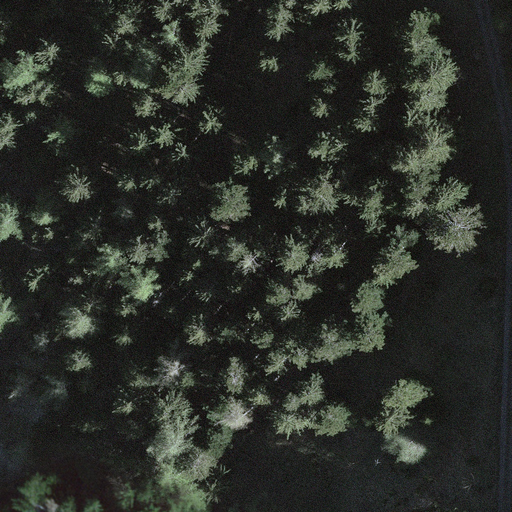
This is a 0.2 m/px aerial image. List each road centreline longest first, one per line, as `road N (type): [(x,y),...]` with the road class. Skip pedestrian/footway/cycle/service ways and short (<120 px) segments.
road 1 (track): [(511,216),(503,511)]
road 2 (track): [(478,0),(511,183)]
